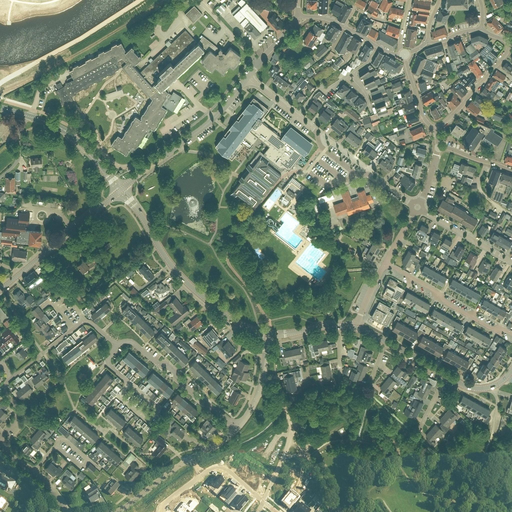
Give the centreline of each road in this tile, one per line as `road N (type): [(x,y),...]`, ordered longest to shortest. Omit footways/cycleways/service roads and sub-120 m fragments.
road 1 (residential): [(416,207),(324,150),(315,131),(247,77)]
road 2 (residential): [(120,190),(201,128),(247,77)]
road 3 (tertiary): [(226,315),(176,273),(120,190)]
road 4 (residential): [(0,439),(14,418),(3,385),(84,319)]
road 5 (secondary): [(0,290),(120,190)]
road 6 (residential): [(237,426),(132,342),(116,345)]
road 7 (residential): [(115,511),(237,426)]
road 8 (unclassified): [(340,511),(281,403),(259,390)]
road 9 (residential): [(511,333),(490,328),(385,262)]
road 10 (residential): [(158,511),(213,466),(262,503)]
road 11 (secondary): [(120,190),(74,137),(28,116)]
